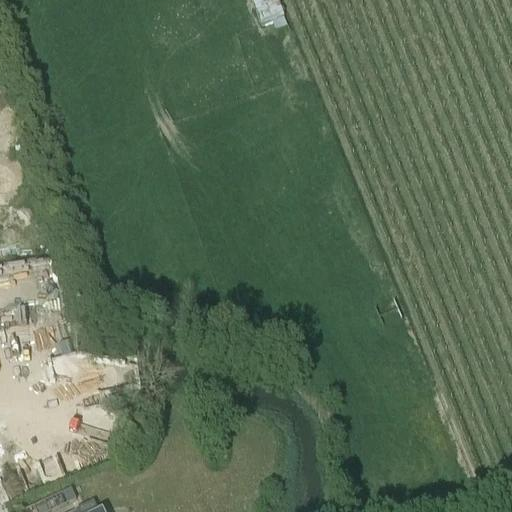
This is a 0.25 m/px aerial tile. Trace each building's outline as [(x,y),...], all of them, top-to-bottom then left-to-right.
[(286,19),(278,0),(250,0),(262,29),(286,19)] [(1,237),(4,262),(53,256),(51,232),(1,237)] [(22,267),(0,269),(0,284),(24,282),(22,267)] [(216,346),(201,342),(199,349),(214,352),(216,346)] [(86,383),(84,388),(105,400),(108,396),(108,383),(97,376),(86,383)] [(204,423),(199,424),(206,448),(211,447),(220,437),(216,425),(204,423)]
